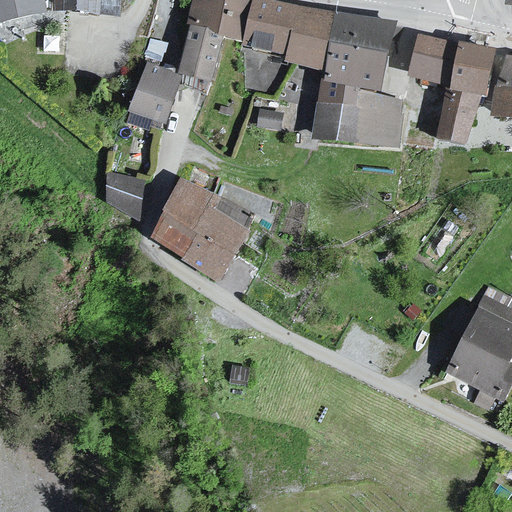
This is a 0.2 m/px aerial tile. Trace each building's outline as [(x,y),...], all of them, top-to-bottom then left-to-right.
[(45,0),(0,0),(0,22),(48,11),(45,0)] [(121,0),(52,0),(53,11),(120,16),(121,0)] [(323,70),(311,136),(397,153),(407,99),(382,94),(397,21),(287,0),(192,0),(179,73),(215,81),(224,37),(243,40),(242,46),(286,55),(284,63),(323,70)] [(491,50),(416,31),(406,74),(447,84),(434,139),(468,147),(491,50)] [(511,52),(504,51),(494,111),(511,114),(511,52)] [(185,76),(147,61),(128,109),(166,124),(185,76)] [(284,112),(258,108),(256,125),(281,129),(284,112)] [(140,221),(145,178),(106,170),(106,201),(140,221)] [(256,214),(181,176),(151,236),(218,281),(256,214)] [(482,292),(445,372),(502,399),(511,377),(511,298),(508,296),(505,303),(482,292)]
